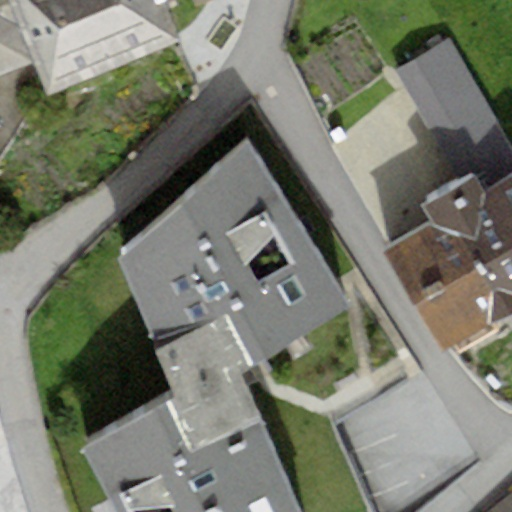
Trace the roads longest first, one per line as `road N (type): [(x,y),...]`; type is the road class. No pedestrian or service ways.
road 1 (residential): [(256,64),(444,379),(511,441)]
road 2 (residential): [(0,289),(256,64)]
road 3 (residential): [(0,346),(48,511)]
